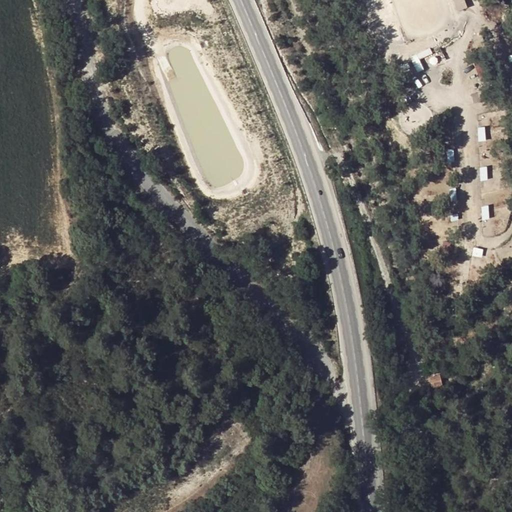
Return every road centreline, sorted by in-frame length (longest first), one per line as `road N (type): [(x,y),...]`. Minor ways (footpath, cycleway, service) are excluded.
road 1 (primary): [(242,0),(278,81),(348,307),(372,511)]
road 2 (track): [(359,399),(332,387),(246,278),(143,178),(98,103),(72,0)]
